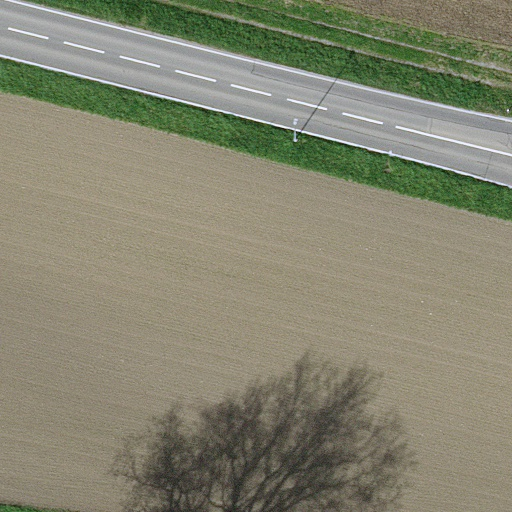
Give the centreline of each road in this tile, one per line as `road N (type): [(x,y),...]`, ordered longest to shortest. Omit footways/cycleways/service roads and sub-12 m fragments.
road 1 (secondary): [(0,28),(511,159)]
road 2 (track): [(511,95),(140,0)]
